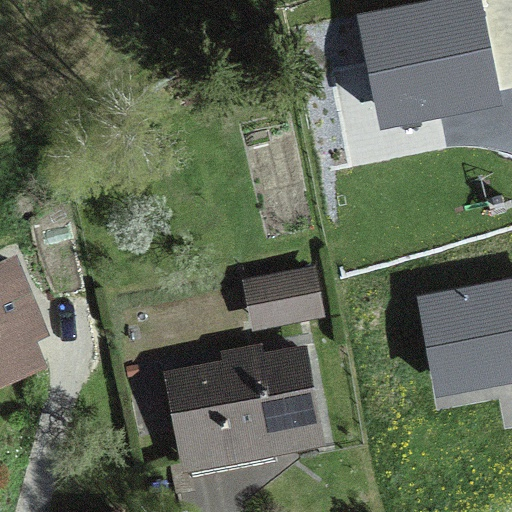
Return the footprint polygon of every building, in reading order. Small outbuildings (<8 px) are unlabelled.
[(476,0),(444,0),(367,15),(387,114),(494,92),(476,0)] [(0,369),(31,356),(21,332),(34,326),(8,264),(0,267),(0,369)] [(317,310),(309,270),(265,279),(273,319),(317,310)] [(511,279),(427,295),(443,382),(511,368),(511,279)] [(316,435),(300,350),(171,375),(187,460),(316,435)]
